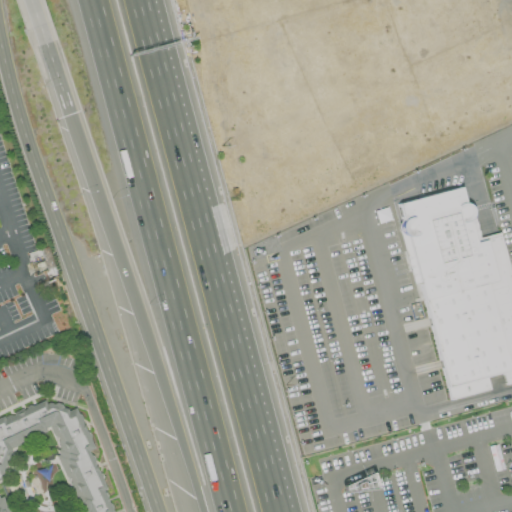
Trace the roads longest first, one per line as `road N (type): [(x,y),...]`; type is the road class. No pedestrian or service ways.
road 1 (motorway): [(92,0),(234,511)]
road 2 (motorway): [(0,40),(159,511)]
road 3 (motorway): [(70,114),(205,511)]
road 4 (motorway): [(276,511),(180,155)]
road 5 (motorway): [(180,155),(137,0)]
